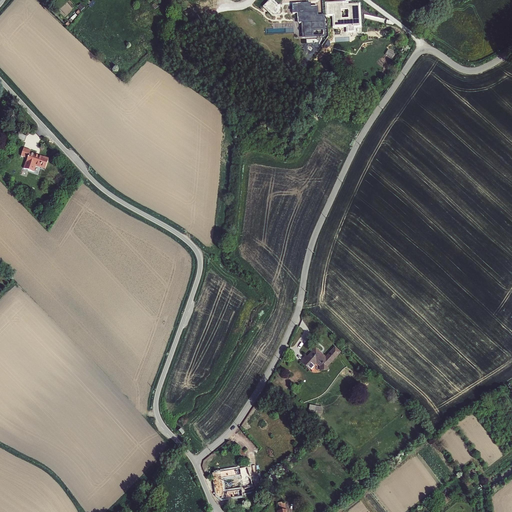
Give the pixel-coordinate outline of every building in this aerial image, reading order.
[(282,3),(278,4),(274,0),(269,0),(265,5),(274,14),(282,13),(282,3)] [(362,25),(360,3),(345,4),(344,1),(328,2),(329,14),(335,14),(335,26),(349,25),(349,31),(356,30),(356,26),(362,25)] [(302,2),(293,2),(294,12),(300,12),(300,22),(305,22),(306,35),(314,34),(313,28),(325,27),(325,15),(318,15),(318,4),(308,5),(308,3),(302,4),(302,2)] [(25,149),(22,157),(28,159),(25,170),(35,174),(37,167),(41,169),(45,159),(37,156),(31,154),(32,152),(25,149)] [(301,361),(309,369),(315,363),(315,370),(327,370),(327,367),(342,351),(337,345),(326,357),(317,348),(309,357),(307,355),(301,361)] [(314,412),(314,416),(320,417),(322,407),(309,405),(308,411),(314,412)] [(244,467),(244,468),(212,472),(216,494),(221,499),(241,496),(240,490),(240,489),(223,492),(221,478),(240,475),(244,489),(251,486),(244,467)]
